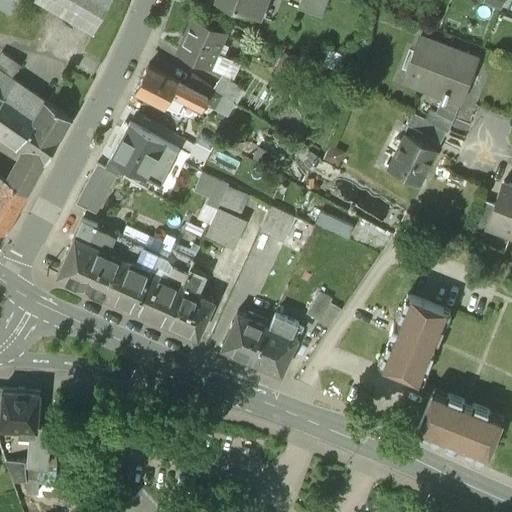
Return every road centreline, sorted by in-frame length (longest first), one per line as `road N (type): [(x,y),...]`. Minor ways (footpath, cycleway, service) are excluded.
road 1 (residential): [(511,505),(35,300)]
road 2 (residential): [(10,277),(126,62),(150,0)]
